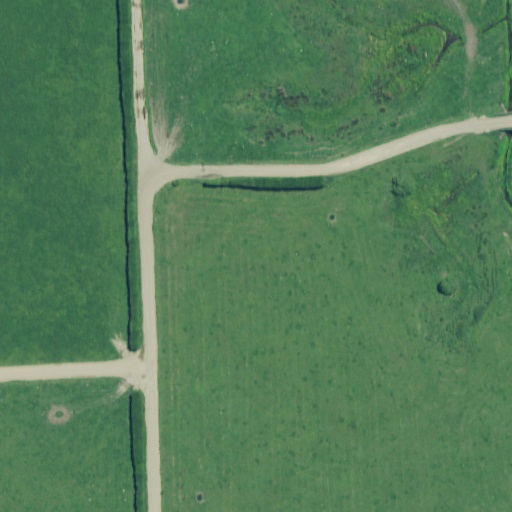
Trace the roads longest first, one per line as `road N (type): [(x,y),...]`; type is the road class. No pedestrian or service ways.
road 1 (track): [(136,0),(151,511)]
road 2 (track): [(143,173),(340,167),(429,134),(511,121)]
